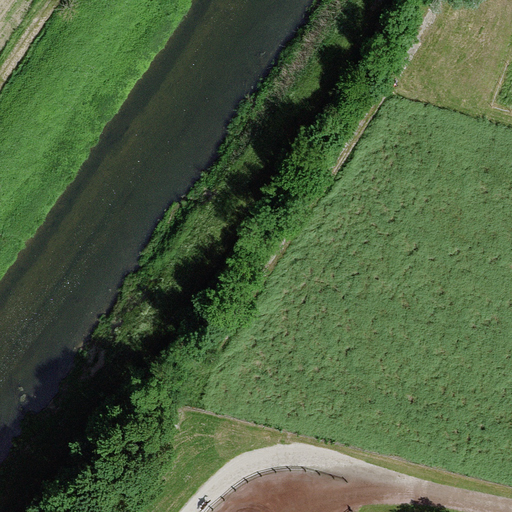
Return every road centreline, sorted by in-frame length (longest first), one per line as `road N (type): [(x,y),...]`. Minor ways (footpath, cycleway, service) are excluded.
road 1 (track): [(14,511),(373,0)]
road 2 (track): [(183,398),(417,41),(435,0)]
road 3 (track): [(511,507),(307,456),(265,459),(233,474),(193,511)]
